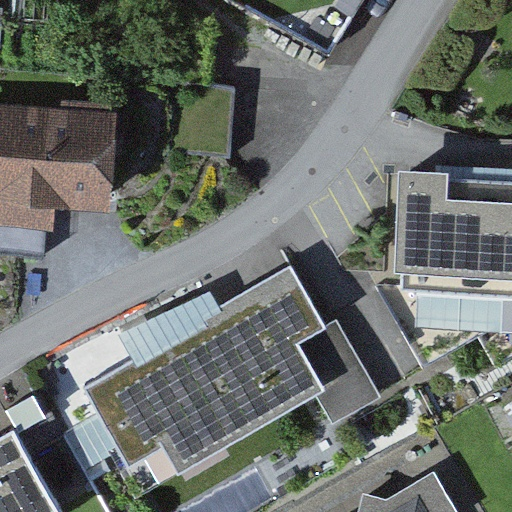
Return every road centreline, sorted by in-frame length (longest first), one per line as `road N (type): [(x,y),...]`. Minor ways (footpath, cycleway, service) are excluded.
road 1 (residential): [(369,117),(279,216),(0,366)]
road 2 (residential): [(369,117),(446,0)]
